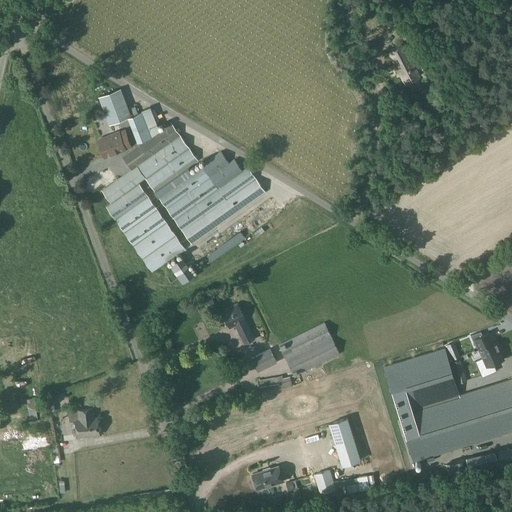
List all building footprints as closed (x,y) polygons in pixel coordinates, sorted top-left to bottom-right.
[(389,53),(396,67),(394,69),(397,77),(400,75),(404,84),(409,85),(418,81),(420,77),(405,47),(399,45),(391,48),(389,53)] [(120,88),(99,96),(109,124),(129,117),(131,116),(130,116),(120,88)] [(131,116),(129,117),(139,142),(158,128),(156,122),(147,126),(142,111),(130,116),(131,116)] [(134,167),(137,165),(190,242),(264,191),(247,166),(216,186),(200,164),(191,170),(188,165),(197,159),(170,120),(158,128),(139,142),(122,154),(131,167),(133,165),(134,167)] [(102,149),(104,149),(106,154),(128,145),(124,136),(121,137),(119,132),(100,139),(101,142),(100,144),(102,149)] [(185,249),(148,196),(139,183),(128,191),(119,178),(102,189),(111,202),(107,205),(152,271),(185,249)] [(253,338),(237,304),(222,311),(229,326),(234,323),(244,343),(253,338)] [(339,354),(324,322),(279,344),(294,376),(339,354)] [(481,331),(470,334),(475,345),(478,344),(480,349),(481,349),(485,356),(475,360),(482,376),(496,370),(494,371),(491,364),(503,359),(496,342),(493,343),(488,332),(483,335),(481,331)] [(251,358),(257,371),(277,362),(270,348),(251,358)] [(440,355),(385,372),(414,462),(511,430),(511,384),(456,404),(440,355)] [(464,363),(448,367),(450,374),(466,370),(464,363)] [(280,390),(292,386),(290,376),(283,378),(282,375),(277,377),(258,380),(260,393),(280,390)] [(75,420),(77,437),(99,435),(97,418),(94,418),(92,409),(77,410),(78,420),(75,420)] [(329,423),(329,424),(342,465),(361,460),(348,418),(329,423)] [(32,450),(54,448),(53,440),(50,441),(49,434),(40,435),(40,433),(31,434),(31,432),(28,432),(29,441),(31,441),(32,450)] [(487,467),(498,464),(495,451),(484,453),(487,467)] [(469,471),(487,467),(484,453),(465,458),(466,459),(469,471)] [(445,472),(455,469),(453,461),(443,464),(445,472)] [(253,482),(255,482),(257,489),(283,481),(278,466),(252,474),(253,476),(251,476),(253,482)] [(330,469),(314,474),(320,493),(335,488),(330,469)]
